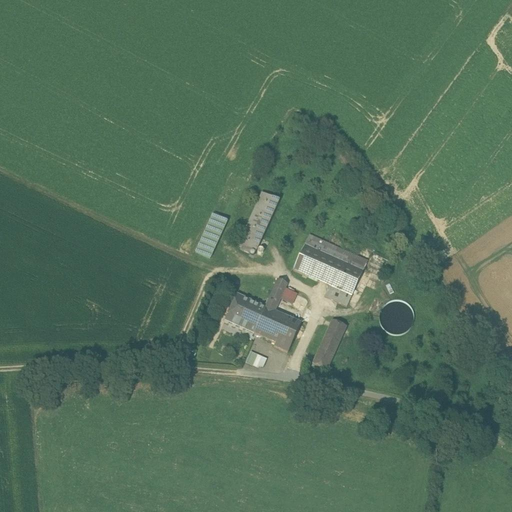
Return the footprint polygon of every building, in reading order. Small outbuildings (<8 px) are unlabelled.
[(261,194),(238,245),(255,253),(279,202),(261,194)] [(212,216),(195,253),(210,259),(227,223),(212,216)] [(368,262),(309,236),(305,246),(363,273),(368,262)] [(363,273),(305,246),(293,270),(331,287),(351,297),(363,273)] [(265,307),(265,308),(275,312),(287,285),(278,280),(265,307)] [(347,306),(351,297),(331,287),(327,296),(347,306)] [(265,307),(237,295),(225,321),(253,334),(265,308),(265,307)] [(408,303),(385,303),(384,329),(408,329),(408,303)] [(275,312),(265,308),(253,334),(275,344),(274,347),(287,353),(301,324),(300,324),(275,312)] [(332,320),(312,364),(326,371),(347,327),(332,320)] [(251,352),(248,364),(264,369),(268,357),(251,352)]
